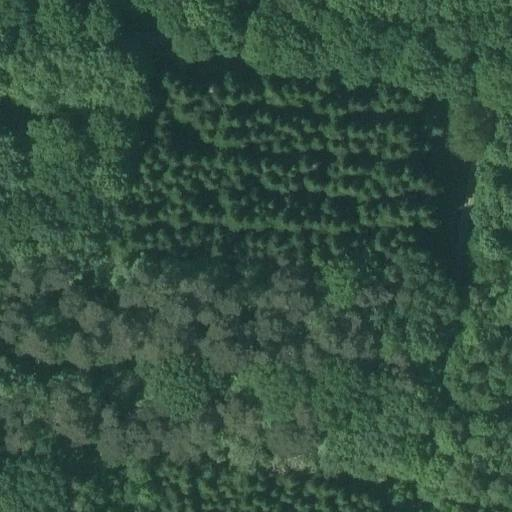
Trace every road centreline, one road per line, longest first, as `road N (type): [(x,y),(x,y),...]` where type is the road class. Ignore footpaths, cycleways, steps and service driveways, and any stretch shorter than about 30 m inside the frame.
road 1 (track): [(0,30),(495,78)]
road 2 (track): [(495,78),(406,511)]
